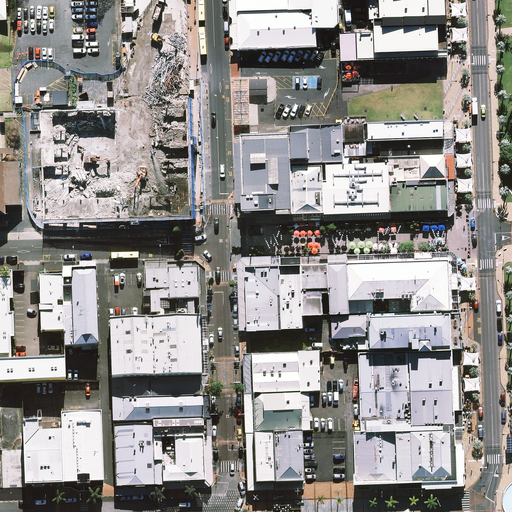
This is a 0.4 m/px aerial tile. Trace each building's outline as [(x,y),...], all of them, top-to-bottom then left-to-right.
[(9,0),(0,0),(0,14),(10,15),(9,0)] [(52,228),(202,227),(197,0),(130,0),(135,96),(181,95),(181,92),(182,104),(132,104),(132,109),(47,110),(48,220),(52,220),(52,228)] [(237,0),(239,50),(317,48),(317,29),(335,29),(340,23),(339,0),(237,0)] [(438,0),(369,0),(370,20),(439,19),(438,0)] [(433,28),(355,30),(356,54),(434,52),(433,28)] [(268,95),(268,79),(249,80),(249,82),(233,82),(234,125),(250,125),(250,96),(268,95)] [(383,157),(456,155),(455,122),(372,125),(372,142),(383,142),(383,157)] [(324,164),(345,164),(343,126),(241,129),(244,215),(295,213),(293,168),(293,162),(310,161),(310,164),(324,164)] [(0,208),(19,208),(18,157),(0,157),(0,208)] [(449,157),(392,159),(392,181),(449,179),(449,157)] [(324,167),(326,212),(388,209),(387,160),(345,164),(324,164),(324,167)] [(324,167),(293,168),(295,213),(326,212),(324,167)] [(445,180),(390,181),(390,210),(446,209),(445,180)] [(446,254),(348,257),(349,297),(414,295),(414,308),(448,307),(446,254)] [(349,297),(348,257),(328,258),(330,292),(330,309),(350,308),(349,297)] [(330,292),(328,258),(298,259),(301,312),(319,312),(318,293),(330,292)] [(301,312),(298,259),(282,260),(282,263),(284,324),(301,323),(301,312)] [(246,325),(284,324),(282,263),(244,265),(246,325)] [(198,269),(144,271),(146,303),(155,303),(198,302),(198,269)] [(96,270),(62,271),(62,277),(65,348),(98,347),(96,270)] [(62,277),(39,278),(41,333),(64,332),(62,277)] [(13,278),(0,278),(0,383),(66,381),(65,358),(12,360),(11,339),(14,339),(14,314),(10,314),(10,301),(13,301),(13,278)] [(199,318),(198,302),(155,303),(156,319),(199,318)] [(445,310),(366,313),(367,348),(446,345),(445,310)] [(362,331),(361,311),(330,312),(331,332),(362,331)] [(156,319),(151,320),(154,378),(201,377),(199,318),(156,319)] [(111,379),(154,378),(151,320),(109,321),(111,379)] [(302,348),(301,323),(246,325),(247,350),(302,348)] [(449,426),(446,345),(367,348),(357,348),(360,429),(407,427),(449,426)] [(302,348),(247,350),(248,390),(300,388),(320,388),(318,347),(302,348)] [(112,399),(201,397),(201,377),(154,378),(111,379),(112,399)] [(300,388),(248,390),(250,427),(301,425),(300,388)] [(152,421),(202,420),(201,397),(112,399),(113,423),(152,421)] [(63,485),(103,483),(101,414),(61,415),(61,432),(63,485)] [(153,439),(202,438),(202,420),(152,421),(152,426),(153,439)] [(25,486),(63,485),(61,432),(39,433),(39,423),(23,423),(25,486)] [(270,427),(272,480),(303,479),(301,427),(301,425),(270,427)] [(152,426),(114,427),(115,485),(154,484),(153,439),(152,426)] [(301,427),(303,479),(348,477),(346,426),(301,427)] [(270,427),(250,427),(252,481),(272,480),(270,427)] [(354,429),(356,475),(408,473),(407,430),(407,427),(360,429),(354,429)] [(407,430),(408,473),(450,471),(448,428),(407,430)] [(153,439),(154,484),(203,483),(202,438),(153,439)]
